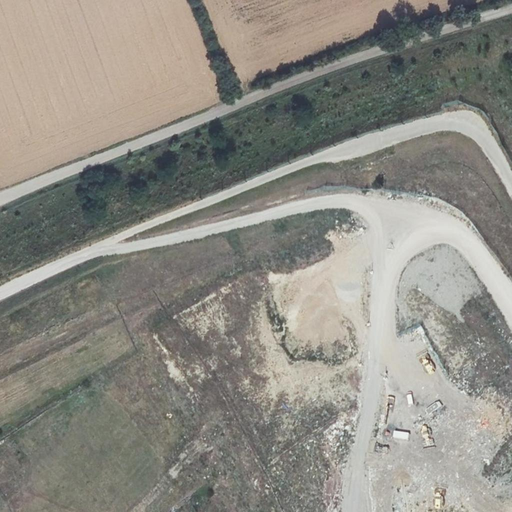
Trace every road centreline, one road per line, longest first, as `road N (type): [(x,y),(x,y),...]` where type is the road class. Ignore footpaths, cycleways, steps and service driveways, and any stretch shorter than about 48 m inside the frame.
road 1 (unclassified): [(0,203),(265,92),(511,9)]
road 2 (track): [(511,289),(465,224),(346,199),(93,250)]
road 3 (track): [(327,511),(339,493),(473,389),(511,421)]
